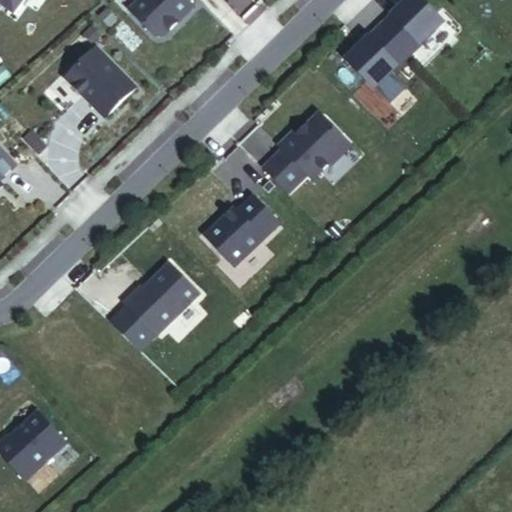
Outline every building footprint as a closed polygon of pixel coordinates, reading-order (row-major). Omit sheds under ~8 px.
[(161,39),(192,9),(182,0),(139,0),(128,12),(154,39),(161,39)] [(405,0),(390,15),(419,46),(442,23),(420,0),(405,0)] [(390,15),(378,27),(408,57),(419,46),(390,15)] [(378,27),(367,38),(396,68),(408,57),(378,27)] [(396,68),(367,38),(343,61),(373,91),(396,68)] [(104,120),(134,90),(95,50),(65,80),(104,120)] [(311,181),(329,164),(331,165),(350,147),(322,119),(314,119),(295,137),(292,134),(278,147),(281,151),(262,170),(286,196),(306,176),(311,181)] [(0,180),(14,167),(0,152),(0,180)] [(233,210),(204,239),(234,270),(279,226),(252,198),(236,213),(233,210)] [(154,337),(197,295),(168,265),(137,295),(134,293),(122,304),(154,337)] [(31,482),(72,444),(44,413),(15,440),(13,438),(1,449),(31,482)]
